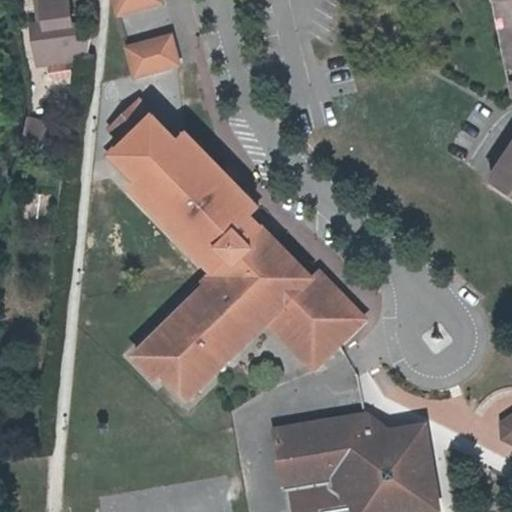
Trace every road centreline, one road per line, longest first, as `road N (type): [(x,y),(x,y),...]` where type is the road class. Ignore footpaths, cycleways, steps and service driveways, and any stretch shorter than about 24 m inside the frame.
road 1 (residential): [(219,0),(254,128),(410,295)]
road 2 (residential): [(410,295),(392,317),(392,343),(407,364),(432,372),(457,364),(472,342),(470,314),(451,294)]
